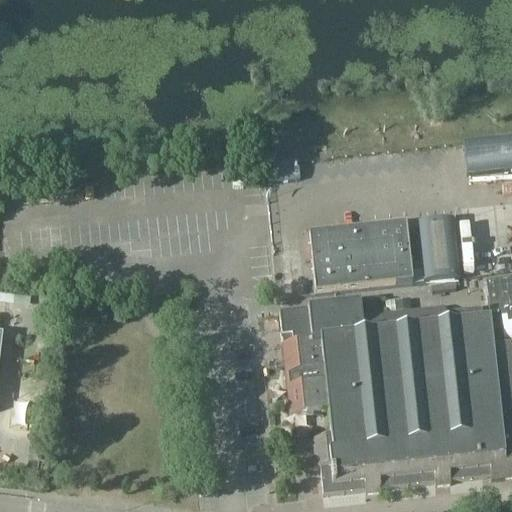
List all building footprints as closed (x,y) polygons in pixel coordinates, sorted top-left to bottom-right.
[(511,139),(463,145),(463,146),(466,179),(511,173),(511,139)] [(298,163),(265,165),(266,184),(299,182),(298,163)] [(356,234),(310,239),(316,298),(459,284),(453,224),(416,228),(420,266),(411,267),(407,229),(356,234)] [(462,276),(484,275),(482,249),(461,251),(462,276)] [(497,302),(503,347),(511,346),(511,284),(485,289),(488,303),(497,302)] [(409,313),(408,304),(395,305),(396,315),(409,313)] [(330,439),(312,441),(315,471),(319,470),(322,497),(365,492),(365,496),(380,494),(380,491),(435,485),(435,488),(450,487),(450,483),(490,479),(490,483),(511,480),(511,348),(491,351),(488,323),(482,324),(481,310),(445,314),(444,310),(361,319),(359,306),(278,315),(281,346),(285,375),(288,375),(289,388),(287,389),(290,417),(327,413),(330,439)] [(38,465),(27,464),(26,476),(36,478),(38,465)]
